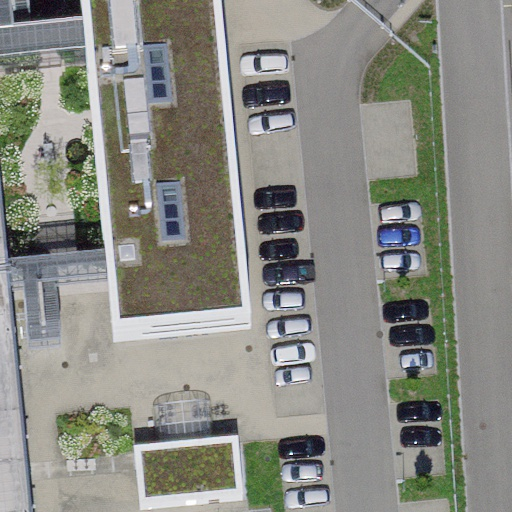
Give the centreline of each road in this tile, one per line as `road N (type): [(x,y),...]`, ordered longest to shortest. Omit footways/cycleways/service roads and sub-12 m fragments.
road 1 (unknown): [(365,511),(325,87),(388,0)]
road 2 (residential): [(467,0),(494,511)]
